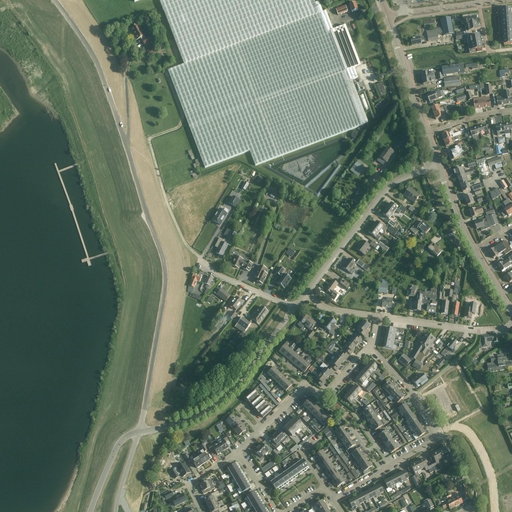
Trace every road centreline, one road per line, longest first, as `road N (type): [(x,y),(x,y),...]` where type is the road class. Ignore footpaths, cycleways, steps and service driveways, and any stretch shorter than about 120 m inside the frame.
road 1 (unclassified): [(139,431),(163,262),(98,67),(53,0)]
road 2 (unclassified): [(139,431),(184,422),(215,404),(295,305)]
road 3 (unclassified): [(305,294),(383,192),(436,165)]
road 4 (residential): [(389,466),(436,439),(407,384),(370,347)]
road 5 (residential): [(511,327),(478,331),(377,317)]
road 6 (tertiary): [(425,134),(387,16)]
